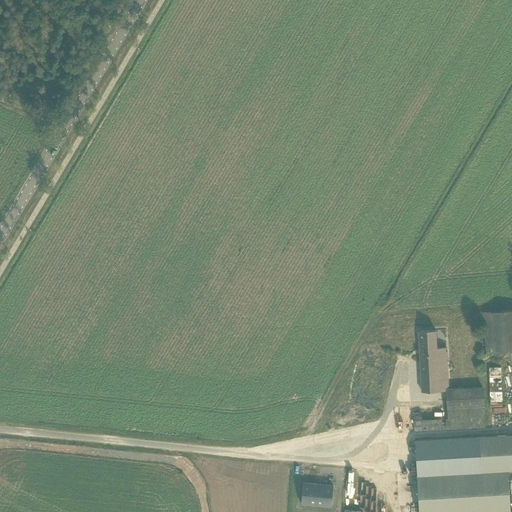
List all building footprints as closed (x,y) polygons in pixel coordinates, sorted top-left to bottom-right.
[(511,309),(482,312),(486,353),(511,351),(511,309)] [(435,331),(429,331),(419,331),(422,392),(446,391),(447,391),(447,389),(445,348),(436,349),(435,331)] [(483,387),(447,389),(447,391),(446,391),(448,429),(485,427),(483,387)] [(415,440),(418,511),(510,511),(508,471),(511,470),(511,434),(425,440),(415,440)] [(301,503),(331,506),(333,485),(303,482),(301,503)]
